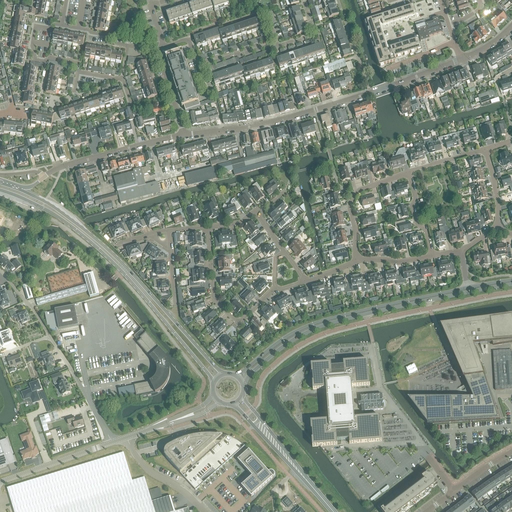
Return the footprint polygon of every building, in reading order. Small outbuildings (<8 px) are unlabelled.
[(215,13),(229,8),(226,0),(203,0),(203,2),(190,6),(166,13),(170,23),(193,16),(207,12),(207,13),(212,11),(211,10),(214,9),(215,13)] [(324,4),(326,9),(336,6),(334,1),(324,4)] [(367,11),(370,10),(379,7),(378,3),(369,6),(366,7),(367,11)] [(497,15),(495,17),(500,24),(501,23),(502,23),(503,22),(503,21),(502,20),(505,17),(500,11),(502,9),(498,4),(495,6),(500,11),(496,14),(497,15)] [(326,9),(327,14),(337,10),(336,6),(326,9)] [(413,6),(366,21),(376,51),(377,55),(376,56),(379,67),(395,62),(394,58),(421,50),(421,51),(422,51),(418,40),(390,48),(391,52),(388,53),(379,22),(382,22),(383,26),(416,16),(413,6)] [(44,18),(45,13),(36,11),(28,9),(27,9),(14,7),(13,12),(14,13),(26,14),(26,13),(28,14),(28,15),(35,17),(44,18)] [(289,11),(290,16),(300,13),(299,8),(289,11)] [(339,15),(337,10),(327,14),(329,19),(339,15)] [(290,16),(292,21),(302,18),(300,13),(290,16)] [(426,24),(416,28),(421,42),(429,39),(429,36),(443,32),(438,17),(432,19),(433,22),(426,24)] [(500,24),(495,17),(493,19),(491,18),(488,20),(493,27),(496,25),(497,26),(499,26),(500,25),(500,24)] [(291,26),(294,26),(304,23),(302,18),(292,21),(290,21),(291,26)] [(258,19),(253,20),(256,30),(261,29),(258,19)] [(482,28),(480,29),(477,32),(482,40),(486,37),(485,36),(490,33),(485,26),(488,25),(482,19),(479,20),(483,27),(482,28)] [(253,20),(248,22),(251,32),(256,30),(253,20)] [(332,24),(333,29),(342,26),(341,21),(332,24)] [(248,22),(243,24),(247,34),(251,32),(248,22)] [(294,26),(295,31),(305,28),(304,23),(294,26)] [(243,24),(238,25),(242,35),(247,34),(243,24)] [(239,36),(242,35),(238,25),(234,27),(237,37),(237,39),(240,38),(239,36)] [(232,38),(237,37),(234,27),(229,29),(232,38)] [(307,32),(305,28),(295,31),(297,36),(307,32)] [(216,40),(221,38),(219,32),(218,29),(213,30),(216,40)] [(229,29),(224,30),(227,40),(232,38),(229,29)] [(224,30),(219,32),(221,38),(222,42),(227,40),(224,30)] [(477,43),(481,40),(476,33),(469,37),(471,40),(472,39),(475,44),(477,42),(477,43)] [(196,46),(202,44),(199,35),(193,37),(196,46)] [(22,40),(12,39),(9,38),(9,43),(11,44),(21,45),(21,46),(27,47),(28,44),(22,43),(22,40)] [(501,47),(502,48),(507,56),(511,53),(511,55),(511,54),(511,52),(507,44),(501,47)] [(509,58),(507,56),(502,48),(497,51),(502,61),(502,60),(507,58),(507,59),(509,58)] [(431,61),(433,64),(449,58),(448,54),(451,53),(449,49),(443,51),(445,56),(431,61)] [(352,55),(350,50),(341,53),(343,58),(352,55)] [(171,53),(165,55),(182,107),(186,106),(187,110),(185,111),(185,112),(189,110),(192,109),(200,107),(200,106),(198,107),(197,103),(195,97),(196,97),(198,102),(183,55),(181,56),(179,51),(175,52),(171,53)] [(502,62),(503,62),(502,60),(502,61),(497,51),(491,55),(492,56),(497,64),(497,63),(501,61),(502,62)] [(293,54),(289,55),(293,68),(294,69),(298,67),(297,65),(293,54)] [(289,55),(285,57),(289,68),(289,70),(293,68),(289,55)] [(498,66),(497,63),(497,64),(492,56),(486,59),(489,64),(487,65),(490,73),(493,71),(492,68),(496,65),(497,67),(498,66)] [(280,71),(285,69),(281,58),(277,59),(280,71)] [(325,74),(346,67),(344,59),(328,65),(324,66),(322,67),(325,74)] [(271,60),(266,61),(270,71),(271,73),(274,72),(274,70),(275,69),(271,60)] [(266,61),(261,63),(265,73),(270,71),(266,61)] [(146,62),(145,62),(142,63),(139,64),(136,65),(138,70),(147,67),(146,62)] [(266,75),(265,73),(261,63),(257,64),(260,74),(261,77),(266,75)] [(255,76),(260,74),(257,64),(252,66),(255,76)] [(477,78),(482,76),(478,65),(472,67),(474,74),(473,75),(475,82),(478,81),(477,78)] [(241,66),(236,68),(239,78),(244,76),(242,69),(241,66)] [(252,66),(247,68),(250,78),(255,76),(252,66)] [(137,75),(139,75),(149,71),(147,67),(138,70),(135,70),(137,75)] [(240,80),(239,78),(236,68),(231,70),(235,79),(235,82),(240,80)] [(245,79),(250,78),(247,68),(242,69),(244,76),(245,79)] [(344,79),(339,81),(341,89),(347,87),(346,84),(352,82),(349,73),(347,68),(342,70),(344,75),(343,75),(344,79)] [(230,81),(235,79),(231,70),(226,71),(230,81)] [(459,72),(458,72),(463,84),(463,83),(469,81),(465,70),(462,71),(461,71),(459,71),(459,72)] [(139,75),(141,79),(151,76),(149,71),(139,75)] [(226,71),(222,73),(225,83),(230,81),(226,71)] [(312,71),(299,76),(299,77),(301,84),(304,84),(306,83),(306,82),(315,79),(312,71)] [(455,73),(452,75),(458,90),(461,89),(460,86),(463,84),(458,72),(457,72),(456,73),(455,73)] [(222,73),(217,74),(220,84),(225,83),(222,73)] [(335,91),(341,89),(339,81),(336,73),(332,74),(333,76),(334,76),(336,81),(332,83),(332,84),(333,87),(333,86),(335,91)] [(215,86),(220,84),(217,74),(212,76),(215,86)] [(447,77),(451,89),(454,88),(456,91),(458,90),(452,75),(450,75),(449,75),(448,76),(447,77)] [(141,79),(143,84),(152,81),(151,76),(141,79)] [(447,90),(451,89),(447,77),(446,77),(446,76),(443,77),(444,78),(441,79),(445,89),(446,88),(447,90)] [(301,96),(305,95),(301,84),(299,77),(294,79),(299,93),(294,95),(295,99),(296,99),(298,105),(304,104),(301,96)] [(503,93),(508,91),(504,78),(502,78),(503,83),(498,85),(501,93),(503,92),(503,93)] [(441,95),(444,94),(440,82),(439,83),(438,80),(437,81),(437,80),(433,81),(434,82),(433,82),(434,83),(431,84),(435,95),(440,93),(441,95)] [(143,84),(144,89),(154,86),(152,81),(143,84)] [(316,84),(317,87),(319,92),(322,91),(323,94),(330,92),(328,85),(327,82),(321,83),(316,84)] [(304,84),(301,84),(305,95),(307,94),(308,99),(317,96),(316,93),(319,92),(317,87),(306,90),(304,84)] [(425,86),(424,86),(428,98),(433,96),(428,85),(427,84),(425,85),(425,86)] [(144,89),(146,94),(155,91),(154,86),(144,89)] [(423,100),(428,98),(424,86),(421,87),(420,87),(419,87),(419,88),(423,99),(423,100)] [(121,88),(116,90),(119,100),(124,98),(121,88)] [(418,105),(416,101),(423,99),(419,88),(415,89),(413,90),(412,91),(411,91),(412,93),(410,94),(410,95),(407,96),(411,107),(418,105)] [(497,101),(499,100),(495,89),(478,96),(479,98),(480,102),(481,104),(487,102),(487,104),(497,101)] [(111,91),(106,93),(109,103),(114,101),(111,91)] [(157,96),(155,91),(146,94),(147,99),(157,96)] [(236,92),(231,94),(232,98),(235,108),(239,123),(246,122),(244,109),(243,106),(240,107),(237,92),(236,92)] [(110,107),(109,103),(106,93),(101,95),(101,96),(104,105),(104,104),(105,106),(106,108),(110,107)] [(101,96),(97,98),(100,108),(105,106),(104,104),(104,105),(101,96)] [(446,97),(441,99),(442,103),(443,103),(445,108),(450,107),(448,102),(448,101),(446,97)] [(96,112),(95,109),(92,99),(87,101),(91,113),(96,112)] [(411,114),(413,113),(411,109),(408,102),(407,102),(406,100),(405,100),(405,102),(402,103),(402,104),(399,105),(403,115),(404,115),(408,114),(408,116),(411,115),(411,114)] [(86,115),(91,113),(87,101),(82,102),(85,112),(86,115)] [(256,103),(253,104),(257,120),(262,119),(260,106),(259,102),(256,103)] [(364,105),(367,114),(367,115),(369,121),(375,119),(374,116),(373,112),(370,103),(369,103),(368,103),(367,103),(366,104),(364,105)] [(77,104),(72,105),(76,115),(81,114),(77,104)] [(253,104),(248,105),(249,108),(252,121),(257,120),(253,104)] [(272,104),(267,106),(270,117),(275,116),(272,105),(272,104)] [(72,105),(67,107),(71,117),(76,115),(72,105)] [(248,105),(243,106),(244,109),(246,122),(247,122),(252,121),(249,108),(248,105)] [(265,119),(270,117),(267,106),(266,105),(261,106),(265,119)] [(364,115),(367,114),(364,105),(363,105),(362,105),(361,105),(360,106),(359,107),(362,116),(361,116),(362,117),(364,116),(364,115)] [(67,107),(63,109),(66,119),(71,117),(67,107)] [(358,117),(361,116),(362,116),(359,107),(358,107),(357,107),(355,107),(355,108),(353,108),(356,119),(359,118),(358,117)] [(125,109),(119,111),(120,114),(125,113),(126,116),(128,121),(133,120),(131,114),(129,108),(128,108),(127,109),(125,109)] [(61,120),(66,119),(63,109),(57,110),(61,120)] [(206,110),(208,116),(208,115),(211,123),(215,121),(212,113),(210,113),(209,109),(206,110)] [(341,111),(339,111),(344,127),(344,128),(351,127),(350,125),(351,125),(352,126),(355,125),(356,128),(358,135),(357,135),(359,138),(362,137),(359,129),(359,128),(358,125),(357,125),(355,119),(349,121),(346,110),(341,111)] [(201,111),(195,112),(190,114),(193,126),(204,124),(203,117),(202,117),(201,111)] [(339,111),(333,113),(334,115),(337,126),(340,125),(340,128),(342,133),(345,132),(344,128),(344,127),(339,111)] [(224,112),(220,113),(221,113),(221,116),(224,124),(229,124),(228,119),(227,119),(227,116),(225,116),(224,112)] [(135,113),(131,114),(133,120),(135,119),(138,129),(144,128),(144,127),(140,114),(135,115),(135,113)] [(327,129),(332,128),(328,115),(320,117),(323,125),(325,124),(327,129)] [(154,116),(142,119),(144,125),(156,122),(154,116)] [(162,133),(166,132),(165,125),(167,125),(166,120),(164,121),(163,118),(159,119),(159,122),(162,133)] [(502,125),(505,124),(504,121),(499,122),(500,126),(496,127),(498,137),(505,135),(502,125)] [(118,135),(125,133),(123,125),(122,122),(111,125),(112,129),(116,128),(118,135)] [(20,124),(17,124),(16,134),(22,134),(22,132),(25,132),(26,125),(23,125),(23,124),(20,123),(20,124)] [(87,124),(89,130),(91,137),(100,135),(101,140),(112,136),(110,128),(103,130),(102,126),(93,129),(91,123),(87,124)] [(130,123),(123,125),(125,133),(132,131),(130,123)] [(321,140),(319,133),(317,124),(314,125),(313,123),(307,125),(310,134),(316,132),(316,134),(318,141),(321,140)] [(485,124),(480,126),(481,129),(483,137),(484,137),(485,141),(492,139),(492,138),(490,132),(493,131),(491,123),(485,124)] [(299,143),(302,142),(301,137),(300,138),(296,125),(289,127),(294,143),(299,142),(299,143)] [(300,133),(301,137),(302,142),(304,147),(307,146),(305,138),(306,138),(306,135),(310,134),(307,125),(301,126),(303,132),(300,133)] [(152,127),(146,129),(146,131),(147,134),(148,137),(154,135),(152,127)] [(286,127),(279,129),(282,139),(283,140),(285,139),(286,140),(289,139),(286,127)] [(467,130),(470,143),(476,141),(475,135),(477,134),(476,128),(472,129),(467,130)] [(282,139),(279,129),(274,131),(276,141),(282,140),(281,139),(282,139)] [(74,147),(81,145),(79,138),(78,135),(72,137),(70,130),(65,132),(68,143),(73,142),(74,147)] [(82,137),(79,138),(81,145),(88,143),(86,138),(91,137),(89,130),(84,131),(85,133),(82,134),(82,137)] [(464,145),(470,143),(467,130),(458,133),(460,139),(463,138),(464,145)] [(267,142),(268,141),(266,131),(265,131),(265,133),(260,134),(264,151),(268,151),(267,147),(268,147),(267,142)] [(267,131),(266,131),(268,141),(269,141),(269,140),(275,139),(273,131),(268,132),(267,131)] [(451,139),(453,148),(459,146),(457,139),(460,139),(458,133),(450,135),(451,139)] [(253,145),(260,143),(258,134),(251,135),(253,145)] [(57,150),(59,158),(60,159),(65,157),(62,148),(62,147),(59,135),(50,138),(51,143),(57,141),(58,146),(56,146),(57,150)] [(248,158),(254,157),(254,153),(252,146),(251,146),(250,146),(249,136),(243,137),(244,144),(241,144),(241,148),(245,147),(248,158)] [(444,137),(441,138),(443,143),(445,143),(447,149),(453,148),(451,139),(445,140),(444,137)] [(235,138),(229,140),(231,149),(237,147),(235,138)] [(439,142),(433,143),(436,152),(442,151),(440,144),(443,143),(441,138),(438,138),(439,142)] [(232,151),(231,149),(229,140),(223,142),(225,150),(226,153),(232,151)] [(423,142),(424,144),(425,148),(428,148),(430,154),(436,152),(433,143),(432,140),(423,142)] [(42,146),(38,147),(40,156),(46,154),(45,148),(47,148),(50,147),(48,141),(45,141),(46,144),(42,145),(42,146)] [(200,143),(202,152),(203,155),(208,153),(208,150),(206,142),(200,143)] [(222,151),(225,150),(223,142),(217,143),(220,152),(222,152),(222,151)] [(196,153),(202,152),(200,143),(194,145),(196,153)] [(217,153),(220,152),(217,143),(212,145),(214,153),(217,152),(217,153)] [(427,155),(425,148),(424,144),(420,145),(421,147),(415,149),(418,161),(425,159),(424,156),(427,155)] [(33,157),(40,156),(38,147),(35,148),(34,145),(31,146),(31,149),(33,157)] [(193,154),(196,153),(194,145),(188,146),(191,158),(194,157),(193,154)] [(174,146),(168,148),(170,155),(175,154),(177,162),(180,161),(177,150),(175,151),(174,146)] [(191,158),(188,146),(181,148),(182,152),(179,153),(180,158),(182,159),(183,159),(183,157),(188,155),(189,159),(188,159),(190,166),(193,166),(192,163),(191,158)] [(404,161),(408,160),(405,149),(404,148),(401,149),(402,151),(400,152),(396,158),(392,159),(392,158),(388,159),(390,164),(392,163),(393,169),(398,167),(398,166),(401,165),(401,166),(405,165),(404,161)] [(408,148),(405,149),(408,160),(411,159),(412,163),(418,161),(415,149),(409,151),(408,148)] [(27,149),(20,151),(21,154),(16,155),(19,165),(23,163),(23,164),(24,164),(25,165),(27,164),(27,163),(28,163),(25,153),(28,153),(27,149)] [(254,157),(248,158),(218,166),(220,174),(233,171),(234,175),(276,164),(273,152),(257,156),(254,157)] [(145,166),(146,168),(147,173),(150,172),(148,164),(151,163),(151,162),(153,161),(153,158),(152,158),(151,153),(144,155),(146,163),(145,164),(146,165),(145,166)] [(501,158),(503,166),(507,165),(507,166),(509,167),(511,165),(510,164),(511,164),(511,154),(510,155),(509,155),(508,153),(501,155),(502,158),(501,158)] [(142,155),(136,156),(138,164),(144,162),(142,155)] [(135,165),(136,168),(139,167),(138,164),(136,156),(130,158),(132,166),(135,165)] [(468,159),(471,169),(474,168),(473,165),(476,165),(477,168),(482,166),(481,163),(482,163),(480,158),(480,156),(468,159)] [(380,162),(377,163),(380,173),(383,172),(385,171),(383,164),(386,163),(384,157),(379,158),(380,162)] [(127,159),(122,160),(125,171),(131,169),(131,167),(130,167),(127,159)] [(119,172),(125,171),(122,160),(117,161),(119,170),(118,170),(119,172)] [(376,174),(380,173),(377,163),(374,164),(373,161),(367,162),(369,168),(372,167),(374,174),(376,173),(376,174)] [(111,171),(118,169),(116,162),(115,162),(114,162),(113,162),(112,163),(109,164),(111,171)] [(369,170),(369,168),(367,162),(359,164),(362,178),(368,176),(367,170),(369,170)] [(348,173),(352,172),(350,166),(349,163),(345,164),(346,168),(340,170),(343,181),(350,179),(348,173)] [(108,181),(112,180),(109,168),(108,169),(107,164),(101,166),(102,173),(107,172),(108,177),(107,177),(108,181)] [(353,165),(350,166),(352,172),(352,174),(355,174),(357,179),(362,178),(359,164),(358,164),(353,166),(353,165)] [(76,173),(77,180),(86,177),(86,174),(89,173),(89,174),(97,172),(96,167),(83,170),(83,171),(76,173)] [(116,193),(116,194),(118,200),(119,200),(120,205),(160,195),(157,183),(145,185),(143,176),(148,174),(147,173),(146,168),(133,171),(133,173),(113,178),(117,192),(116,193)] [(187,187),(216,179),(213,168),(184,176),(184,175),(157,182),(160,195),(187,188),(187,187)] [(474,168),(471,169),(466,170),(467,173),(470,172),(471,173),(470,174),(471,178),(483,175),(482,169),(477,170),(477,168),(474,168)] [(323,186),(324,191),(328,190),(331,189),(330,181),(329,181),(328,178),(327,178),(326,174),(318,176),(320,183),(321,183),(322,187),(323,186)] [(485,181),(483,175),(471,178),(472,183),(473,183),(474,185),(470,185),(471,188),(480,185),(479,182),(485,181)] [(77,180),(79,186),(88,183),(86,177),(77,180)] [(510,186),(510,189),(511,188),(511,184),(510,177),(501,179),(504,188),(510,186)] [(277,188),(279,186),(274,180),(269,184),(270,186),(264,190),(269,196),(278,189),(277,188)] [(79,186),(80,192),(89,189),(88,183),(79,186)] [(394,192),(395,196),(401,194),(400,193),(404,192),(404,191),(407,190),(405,183),(399,185),(399,186),(395,187),(396,188),(393,188),(394,192)] [(257,202),(263,198),(258,192),(261,190),(256,184),(252,187),(254,190),(250,192),(257,202)] [(480,188),(480,185),(471,188),(472,190),(474,189),(474,191),(473,192),(474,196),(486,193),(485,187),(480,188)] [(395,196),(394,192),(390,193),(389,188),(381,189),(384,199),(391,197),(391,200),(395,199),(395,196)] [(80,192),(82,198),(91,195),(89,189),(80,192)] [(245,195),(247,194),(245,191),(242,194),(244,196),(238,200),(245,209),(252,205),(245,195)] [(325,204),(329,203),(339,201),(338,195),(330,196),(329,193),(323,195),(325,204)] [(488,199),(486,193),(474,196),(475,200),(474,201),(476,205),(478,204),(482,203),(484,203),(483,200),(488,199)] [(93,203),(91,195),(82,198),(84,205),(93,203)] [(363,207),(375,204),(373,195),(361,199),(363,207)] [(104,210),(102,204),(101,198),(94,200),(96,206),(99,205),(101,211),(104,210)] [(213,219),(218,217),(214,209),(217,208),(214,198),(210,200),(212,204),(204,207),(204,208),(203,209),(205,212),(206,211),(209,219),(212,217),(213,219)] [(222,208),(223,211),(226,217),(233,214),(233,213),(236,212),(236,211),(241,208),(235,199),(232,200),(230,205),(230,207),(227,208),(226,207),(224,206),(222,208)] [(327,210),(327,213),(334,212),(333,209),(341,207),(339,201),(329,203),(329,207),(328,207),(328,208),(328,209),(327,210)] [(108,202),(105,203),(102,204),(104,210),(112,208),(111,202),(108,202)] [(276,221),(285,213),(283,210),(286,208),(281,202),(267,214),(272,219),(273,219),(275,222),(276,221)] [(189,210),(186,212),(191,223),(199,220),(195,211),(198,210),(195,204),(192,205),(188,207),(189,210)] [(397,212),(398,212),(399,216),(398,216),(398,219),(408,217),(406,210),(405,210),(404,207),(403,207),(403,204),(395,206),(397,212)] [(171,214),(173,217),(173,218),(176,225),(183,222),(182,219),(185,218),(181,210),(171,214)] [(482,216),(480,218),(482,224),(482,225),(485,225),(485,223),(492,221),(489,211),(486,211),(485,210),(483,211),(482,211),(482,212),(482,213),(483,216),(482,216)] [(332,218),(333,222),(343,219),(342,213),(337,214),(336,211),(334,212),(327,213),(326,214),(327,216),(331,218),(332,218)] [(156,214),(150,217),(155,227),(159,225),(158,224),(160,223),(160,222),(163,221),(161,212),(156,215),(156,214)] [(374,216),(377,215),(376,212),(368,214),(368,217),(361,219),(363,226),(375,223),(374,216)] [(285,213),(276,221),(275,222),(277,224),(281,229),(284,226),(294,218),(290,213),(287,215),(285,213)] [(474,222),(471,222),(474,233),(480,232),(479,225),(482,224),(480,218),(479,214),(476,214),(477,219),(474,219),(474,222)] [(151,229),(155,227),(150,217),(144,219),(144,220),(142,221),(145,227),(148,226),(149,229),(151,228),(151,229)] [(143,228),(145,227),(142,221),(140,222),(138,219),(136,221),(135,218),(131,219),(137,232),(141,231),(141,229),(143,229),(143,228)] [(134,234),(137,232),(131,219),(128,221),(129,224),(127,225),(125,226),(128,233),(130,231),(131,234),(133,233),(134,234)] [(330,230),(331,232),(336,231),(340,230),(340,227),(345,226),(343,219),(333,222),(334,226),(333,226),(330,230)] [(446,239),(445,235),(443,227),(441,219),(437,220),(440,233),(434,234),(436,239),(435,239),(436,244),(438,244),(439,249),(445,247),(443,240),(446,239)] [(461,221),(461,222),(462,222),(463,229),(466,228),(468,235),(474,233),(471,222),(469,223),(466,220),(461,221)] [(400,233),(411,230),(410,227),(411,227),(410,225),(410,224),(409,223),(404,225),(403,221),(394,224),(395,227),(398,229),(399,229),(400,233)] [(125,234),(128,233),(125,226),(123,222),(118,225),(119,226),(115,227),(115,228),(120,238),(124,236),(123,235),(125,234)] [(247,239),(250,241),(255,237),(259,233),(257,231),(258,231),(256,228),(252,222),(243,229),(246,232),(248,231),(251,236),(250,237),(248,237),(247,237),(247,239)] [(460,229),(454,231),(457,242),(463,241),(461,231),(464,230),(463,229),(462,222),(461,222),(458,223),(460,229)] [(116,240),(120,238),(115,228),(115,227),(114,225),(111,226),(112,229),(110,230),(110,231),(104,233),(106,236),(109,239),(110,240),(113,238),(114,239),(116,238),(116,240)] [(282,236),(284,239),(287,242),(295,235),(293,234),(294,233),(293,232),(295,231),(290,225),(285,229),(286,230),(285,231),(286,233),(282,236)] [(300,231),(296,234),(298,236),(306,230),(303,226),(299,230),(300,231)] [(376,234),(378,233),(377,226),(370,228),(370,231),(363,233),(365,240),(376,237),(376,234)] [(446,226),(443,227),(445,235),(448,234),(450,243),(453,242),(453,243),(457,242),(454,231),(450,232),(449,230),(447,230),(446,226)] [(335,237),(336,241),(346,238),(345,232),(337,234),(336,231),(331,232),(330,232),(331,236),(332,235),(333,238),(335,237)] [(189,239),(190,242),(201,241),(201,235),(195,235),(194,232),(185,233),(186,237),(189,239)] [(231,232),(225,233),(226,244),(229,244),(231,247),(237,247),(236,239),(232,239),(231,232)] [(223,244),(226,244),(225,233),(218,233),(219,240),(215,241),(216,249),(221,248),(223,244)] [(414,233),(405,235),(406,238),(407,241),(410,240),(410,242),(412,242),(413,246),(418,245),(417,244),(418,243),(421,242),(420,235),(415,236),(414,233)] [(257,239),(255,237),(250,241),(248,243),(250,246),(254,246),(255,245),(257,248),(266,240),(262,235),(257,239)] [(290,248),(294,252),(302,245),(299,243),(300,242),(300,239),(298,237),(292,242),(294,244),(290,248)] [(347,244),(346,238),(336,241),(337,244),(335,245),(335,247),(334,248),(335,251),(340,250),(341,250),(340,246),(347,244)] [(386,248),(389,247),(387,239),(383,240),(384,243),(373,246),(375,254),(383,252),(383,253),(387,252),(386,248)] [(399,252),(406,251),(403,240),(395,242),(397,248),(398,248),(399,252)] [(202,247),(201,241),(190,242),(190,245),(187,247),(187,252),(196,251),(196,248),(202,247)] [(57,260),(62,254),(56,250),(58,248),(51,242),(43,251),(45,252),(44,253),(44,254),(47,257),(48,256),(49,256),(50,257),(52,255),(57,260)] [(138,245),(132,247),(135,257),(136,257),(141,255),(141,254),(144,253),(142,246),(139,247),(138,245)] [(146,245),(142,246),(144,253),(145,254),(144,254),(150,258),(155,249),(150,246),(149,247),(146,245)] [(304,248),(302,245),(294,252),(298,257),(302,254),(304,256),(310,251),(308,248),(305,248),(304,248)] [(505,245),(499,246),(502,260),(504,259),(506,257),(509,260),(511,259),(510,249),(506,250),(505,245)] [(271,256),(275,252),(271,247),(270,248),(268,246),(265,249),(263,246),(257,252),(259,254),(261,253),(265,258),(269,254),(271,256)] [(496,260),(502,260),(499,246),(493,247),(494,252),(490,253),(492,262),(495,262),(496,260)] [(137,259),(136,257),(135,257),(132,247),(126,249),(127,251),(122,252),(126,259),(129,258),(129,259),(132,258),(133,261),(136,260),(136,259),(137,259)] [(305,260),(301,264),(306,270),(309,267),(310,268),(316,263),(312,259),(316,255),(314,248),(309,253),(303,258),(305,260)] [(163,256),(160,254),(161,253),(155,249),(150,258),(155,261),(157,261),(164,261),(163,256)] [(342,260),(348,258),(346,252),(341,253),(340,250),(335,251),(329,252),(332,262),(336,261),(337,262),(343,261),(342,260)] [(196,251),(187,252),(186,252),(187,254),(190,257),(191,260),(203,259),(202,253),(197,254),(196,251)] [(485,252),(473,254),(474,263),(480,262),(481,266),(482,267),(483,268),(484,267),(485,266),(485,265),(487,265),(490,264),(490,263),(489,253),(485,254),(485,252)] [(218,260),(219,266),(229,265),(229,261),(230,261),(232,258),(232,256),(223,256),(223,259),(218,260)] [(9,270),(10,270),(12,273),(13,273),(21,267),(16,261),(11,265),(8,262),(7,263),(3,257),(0,259),(0,263),(4,268),(6,266),(9,270)] [(204,265),(203,259),(191,260),(191,264),(188,268),(188,270),(197,269),(198,269),(198,266),(204,265)] [(155,264),(156,270),(156,271),(166,270),(165,263),(164,264),(164,261),(157,261),(157,264),(155,264)] [(450,261),(444,262),(446,273),(449,272),(449,273),(452,275),(455,274),(454,266),(451,267),(450,261)] [(256,274),(259,273),(264,272),(265,274),(269,272),(268,270),(269,270),(269,269),(270,268),(269,266),(268,266),(267,263),(262,265),(260,262),(253,265),(254,268),(253,268),(256,274)] [(439,269),(435,270),(437,278),(437,279),(440,278),(442,274),(446,273),(444,262),(438,264),(439,269)] [(230,270),(229,265),(219,266),(219,273),(225,272),(225,275),(233,275),(233,271),(231,269),(230,270)] [(431,265),(426,266),(428,276),(432,275),(432,279),(437,278),(435,270),(432,270),(431,265)] [(421,272),(418,273),(419,281),(424,280),(423,277),(428,276),(426,266),(420,267),(421,272)] [(414,268),(408,269),(410,279),(414,278),(415,282),(419,281),(418,273),(415,273),(414,268)] [(197,272),(197,269),(188,270),(188,273),(190,275),(192,275),(193,278),(205,277),(204,271),(197,272)] [(406,280),(410,279),(408,269),(402,270),(403,275),(400,276),(400,277),(401,284),(406,283),(406,280)] [(158,277),(158,279),(165,279),(165,276),(166,276),(166,270),(156,271),(156,270),(153,271),(153,275),(156,274),(156,277),(158,277)] [(401,285),(401,284),(400,277),(397,278),(396,271),(390,272),(392,282),(395,282),(396,285),(398,284),(398,285),(401,285)] [(392,285),(392,282),(390,272),(384,273),(386,280),(383,280),(384,287),(392,285)] [(92,273),(84,276),(86,285),(85,285),(87,291),(88,291),(90,298),(96,296),(98,295),(92,273)] [(380,288),(384,287),(383,280),(380,281),(378,274),(373,275),(375,286),(380,285),(380,288)] [(233,275),(225,275),(225,278),(224,279),(224,280),(220,280),(221,287),(229,286),(229,285),(232,285),(231,278),(235,278),(235,275),(233,275)] [(369,287),(375,286),(373,275),(367,277),(368,283),(365,283),(367,290),(367,292),(370,291),(369,287)] [(363,290),(367,290),(365,283),(362,284),(361,276),(355,277),(357,287),(362,286),(363,290)] [(205,283),(205,277),(193,278),(193,282),(189,282),(190,287),(198,287),(199,287),(198,284),(205,283)] [(267,282),(267,277),(260,277),(260,280),(261,281),(254,288),(259,294),(265,288),(265,287),(267,285),(265,283),(267,282)] [(354,287),(357,287),(355,277),(350,278),(351,285),(348,285),(349,294),(350,293),(352,293),(352,290),(354,289),(354,287)] [(165,283),(165,279),(158,279),(153,280),(154,287),(158,287),(159,290),(161,290),(162,293),(166,292),(166,290),(169,289),(168,282),(165,283)] [(344,279),(338,280),(340,290),(343,289),(344,292),(347,294),(349,294),(348,285),(348,284),(345,285),(344,279)] [(340,293),(340,290),(338,280),(332,281),(334,287),(330,288),(332,296),(335,296),(335,294),(340,293)] [(323,284),(317,285),(320,296),(321,298),(326,297),(327,301),(331,300),(328,289),(325,290),(323,284)] [(85,285),(35,300),(37,306),(87,291),(85,285)] [(317,297),(320,296),(317,285),(312,287),(313,293),(310,294),(313,303),(313,305),(317,304),(316,301),(317,299),(317,297)] [(0,288),(0,287),(0,304),(1,308),(2,307),(3,308),(8,306),(8,305),(9,305),(8,300),(6,296),(5,292),(1,293),(1,292),(2,291),(0,288)] [(26,296),(32,295),(30,287),(23,289),(26,296)] [(199,290),(198,287),(190,287),(187,288),(187,290),(191,294),(193,293),(193,298),(197,298),(197,297),(201,296),(201,295),(205,295),(204,289),(199,290)] [(249,287),(240,296),(245,301),(245,302),(248,304),(250,302),(252,300),(252,299),(253,298),(254,297),(253,295),(255,293),(249,287)] [(309,304),(313,303),(310,294),(307,295),(306,289),(300,291),(304,304),(307,303),(309,304)] [(304,304),(300,291),(294,292),(296,298),(292,299),(295,306),(300,304),(300,305),(304,304)] [(296,306),(295,306),(292,299),(292,298),(289,300),(286,295),(280,298),(286,308),(289,306),(290,307),(292,307),(292,306),(293,308),(296,306)] [(172,296),(159,299),(164,304),(169,300),(172,297),(172,296)] [(237,314),(243,309),(238,303),(240,301),(236,296),(231,301),(234,303),(230,307),(237,314)] [(279,307),(276,309),(280,314),(281,315),(283,314),(283,313),(284,312),(284,310),(283,310),(286,308),(280,298),(275,302),(279,307)] [(198,311),(205,308),(203,301),(197,303),(196,300),(186,304),(188,311),(191,310),(193,311),(194,314),(199,312),(198,311)] [(78,326),(75,306),(55,310),(59,329),(78,326)] [(268,306),(264,310),(274,320),(278,316),(280,314),(276,309),(275,309),(273,311),(268,306)] [(22,324),(30,321),(26,312),(16,316),(13,310),(8,312),(11,319),(14,318),(14,320),(16,319),(17,322),(20,321),(22,324)] [(212,319),(216,315),(212,310),(202,318),(200,316),(195,320),(197,323),(201,322),(204,320),(207,323),(208,322),(208,323),(213,320),(212,319)] [(265,319),(262,322),(267,326),(269,324),(274,320),(264,310),(259,314),(265,319)] [(119,318),(122,323),(130,319),(127,313),(123,315),(122,312),(119,313),(121,317),(119,318)] [(444,397),(407,398),(416,410),(427,424),(444,423),(500,420),(483,372),(482,372),(473,345),(492,344),(493,346),(511,343),(511,316),(456,323),(456,324),(440,326),(463,379),(464,379),(473,398),(444,398),(444,397)] [(267,326),(262,322),(260,324),(255,319),(251,323),(259,331),(262,327),(264,329),(267,326)] [(224,328),(226,326),(226,325),(226,324),(224,324),(220,320),(215,325),(213,323),(206,330),(208,332),(211,329),(214,331),(213,332),(213,333),(215,335),(216,335),(217,334),(218,335),(221,331),(222,331),(222,330),(223,330),(223,329),(224,329),(224,328)] [(247,328),(240,335),(245,340),(246,340),(248,342),(252,337),(250,335),(252,334),(254,335),(256,333),(250,327),(248,329),(247,328)] [(142,330),(134,337),(139,342),(137,344),(141,348),(142,346),(145,344),(149,341),(151,339),(147,335),(142,330)] [(9,331),(0,334),(0,337),(3,346),(13,343),(9,331)] [(214,344),(208,349),(211,351),(212,350),(213,351),(217,346),(220,343),(222,345),(221,345),(221,347),(221,348),(222,348),(224,348),(229,352),(235,345),(226,336),(222,340),(220,338),(214,344)] [(147,383),(134,385),(134,386),(136,393),(136,394),(136,396),(142,395),(150,393),(153,392),(155,392),(155,394),(157,393),(159,392),(161,390),(162,389),(164,388),(165,386),(166,384),(167,382),(168,380),(169,377),(170,375),(170,373),(170,371),(170,368),(169,366),(169,364),(168,362),(167,360),(166,358),(165,356),(164,355),(151,339),(149,341),(145,344),(142,346),(141,348),(146,354),(154,363),(155,364),(156,365),(156,366),(157,368),(157,370),(157,371),(157,373),(156,374),(156,376),(155,377),(154,378),(153,380),(152,380),(151,381),(150,382),(148,382),(147,383)] [(35,360),(42,357),(37,343),(30,346),(35,360)] [(511,365),(511,350),(493,351),(495,391),(511,389),(511,365)] [(9,367),(21,363),(19,355),(7,360),(9,367)] [(46,368),(54,365),(51,355),(38,360),(39,363),(41,363),(42,366),(45,365),(46,368)] [(368,369),(368,360),(343,362),(343,366),(331,367),(331,363),(311,365),(311,373),(312,373),(313,382),(312,382),(313,390),(329,389),(330,400),(327,399),(325,409),(326,408),(328,408),(330,408),(331,420),(310,422),(311,430),(312,430),(312,439),(312,447),(337,445),(337,441),(349,440),(349,444),(381,442),(381,433),(380,433),(379,425),(380,425),(379,416),(354,418),(352,387),(370,385),(369,377),(368,377),(368,369)] [(417,371),(414,364),(406,368),(409,375),(417,371)] [(60,373),(50,377),(53,384),(58,382),(58,384),(59,388),(58,388),(60,392),(61,392),(62,396),(70,393),(69,389),(67,385),(66,381),(61,383),(60,381),(63,380),(60,373)] [(30,385),(31,389),(22,393),(23,395),(22,395),(23,398),(24,398),(25,400),(29,398),(31,400),(33,404),(37,402),(37,400),(39,399),(36,391),(41,390),(38,381),(30,385)] [(352,388),(353,395),(372,394),(371,386),(352,388)] [(361,403),(358,403),(358,406),(361,406),(362,412),(383,410),(382,395),(360,396),(361,402),(361,403)] [(40,417),(41,421),(42,425),(46,423),(51,422),(48,414),(44,416),(40,417)] [(73,417),(66,419),(68,425),(73,423),(74,428),(84,425),(82,418),(74,420),(73,417)] [(31,433),(20,436),(22,442),(25,441),(28,449),(26,450),(27,450),(21,453),(22,456),(21,456),(22,457),(23,460),(29,458),(30,458),(37,455),(37,454),(39,454),(36,447),(34,448),(31,439),(33,438),(31,433)] [(164,451),(164,453),(164,454),(165,456),(166,458),(167,459),(186,481),(187,480),(190,484),(192,487),(194,486),(196,489),(195,490),(196,491),(245,447),(242,444),(239,442),(234,440),(231,438),(227,437),(222,436),(217,435),(210,435),(201,435),(194,436),(191,437),(190,436),(189,436),(190,437),(186,438),(180,440),(177,442),(176,441),(176,442),(170,445),(169,446),(167,447),(166,448),(165,449),(164,451)] [(0,453),(1,456),(0,456),(0,467),(8,464),(15,461),(7,439),(0,441),(0,453)] [(249,451),(238,460),(252,477),(241,486),(251,497),(273,478),(273,477),(274,476),(275,475),(274,473),(273,472),(271,471),(270,471),(269,472),(268,472),(249,451)] [(121,454),(8,488),(14,511),(175,511),(174,511),(155,511),(152,502),(144,477),(133,481),(126,459),(125,456),(124,453),(121,454)] [(426,470),(417,476),(419,479),(428,472),(426,470)] [(506,471),(501,474),(506,481),(510,478),(511,479),(506,471)] [(381,511),(400,511),(437,484),(429,473),(422,478),(423,480),(424,480),(424,481),(385,511),(383,509),(381,511)] [(501,474),(496,477),(501,484),(506,481),(501,474)] [(417,476),(378,507),(379,509),(419,479),(417,476)] [(496,477),(491,480),(496,487),(501,484),(496,477)] [(491,480),(486,483),(491,491),(496,487),(491,480)] [(486,483),(482,487),(487,494),(491,491),(486,483)] [(482,487),(477,490),(482,497),(487,494),(482,487)] [(159,488),(149,491),(153,502),(162,499),(159,488)] [(477,490),(472,494),(478,501),(482,497),(477,490)] [(464,499),(470,507),(475,503),(469,495),(464,499)] [(153,502),(152,502),(155,511),(174,511),(175,511),(171,496),(162,499),(153,502)] [(292,505),(287,499),(283,503),(288,508),(292,505)] [(465,510),(470,507),(464,499),(460,503),(465,510)] [(505,502),(500,505),(505,511),(506,511),(510,510),(505,502)] [(463,511),(465,510),(460,503),(455,506),(459,511),(463,511)]
